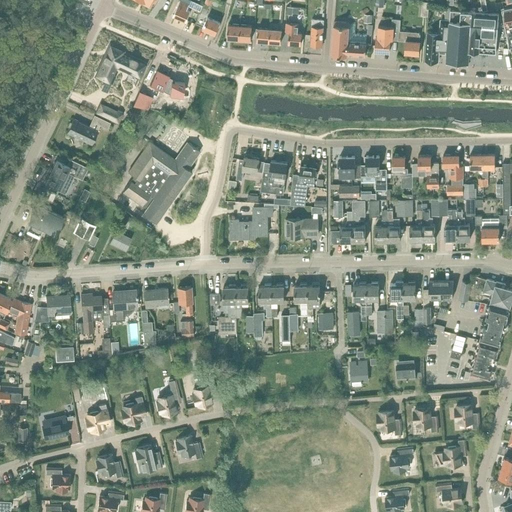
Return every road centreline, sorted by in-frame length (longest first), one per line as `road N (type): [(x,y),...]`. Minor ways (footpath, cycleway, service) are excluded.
road 1 (residential): [(511,141),(328,145),(229,129),(204,222),(206,265)]
road 2 (residential): [(511,266),(206,265)]
road 3 (residential): [(79,448),(243,410),(335,402)]
road 4 (residential): [(0,225),(103,8)]
road 5 (residential): [(103,8),(234,61),(325,68)]
road 6 (residential): [(206,265),(39,276),(0,270)]
road 7 (residential): [(325,68),(511,82)]
road 8 (residential): [(335,402),(504,389)]
road 9 (residential): [(484,511),(482,481),(504,389)]
road 10 (residential): [(335,402),(376,449),(373,511)]
